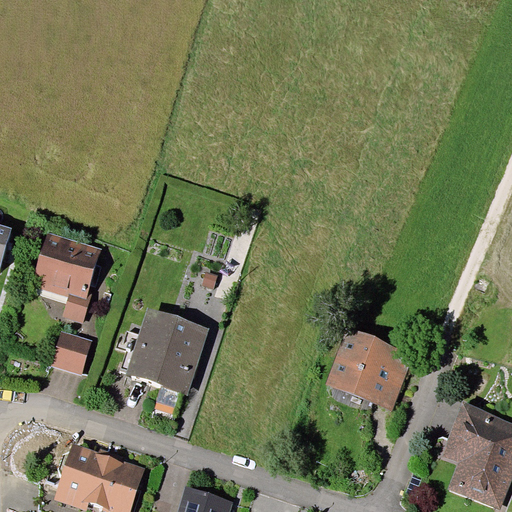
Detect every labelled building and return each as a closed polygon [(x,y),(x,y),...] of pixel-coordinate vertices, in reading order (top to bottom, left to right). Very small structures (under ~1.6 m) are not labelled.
[(0,266),(9,237),(0,234),(0,266)] [(84,300),(96,260),(45,244),(32,285),(69,296),(62,319),(81,324),(88,301),(84,300)] [(205,273),(200,288),(212,291),(216,276),(205,273)] [(201,335),(150,319),(129,381),(159,390),(154,405),(173,411),(178,397),(180,397),(201,335)] [(79,376),(88,348),(59,339),(51,368),(79,376)] [(394,376),(398,365),(347,345),(332,386),(372,401),(383,372),(394,376)] [(511,462),(511,435),(463,416),(453,442),(469,448),(453,490),(495,507),(511,462)] [(87,505),(107,511),(126,511),(138,476),(75,455),(73,460),(68,458),(65,466),(58,470),(56,476),(59,483),(65,484),(62,494),(88,503),(87,505)] [(226,511),(228,506),(185,493),(179,511),(226,511)]
